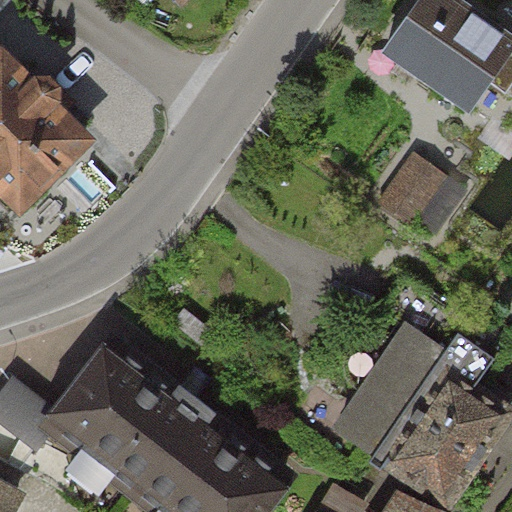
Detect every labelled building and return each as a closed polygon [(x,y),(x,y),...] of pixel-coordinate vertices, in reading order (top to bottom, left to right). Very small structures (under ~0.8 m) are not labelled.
[(423,0),(389,50),(473,108),(490,82),(505,93),(511,83),(511,28),(470,0),(423,0)] [(0,187),(20,208),(90,141),(0,46),(0,187)] [(414,219),(447,173),(415,151),(383,197),(414,219)] [(450,502),(511,412),(511,411),(483,391),(490,381),(480,374),(501,343),(406,278),(383,313),(408,330),(341,428),(450,502)] [(53,429),(164,511),(266,511),(296,474),(107,333),(57,401),(16,370),(0,391),(0,416),(40,446),(53,429)] [(0,511),(11,511),(19,498),(0,488),(0,511)] [(322,511),(360,511),(366,504),(337,488),(322,511)] [(437,511),(404,494),(392,511),(437,511)]
